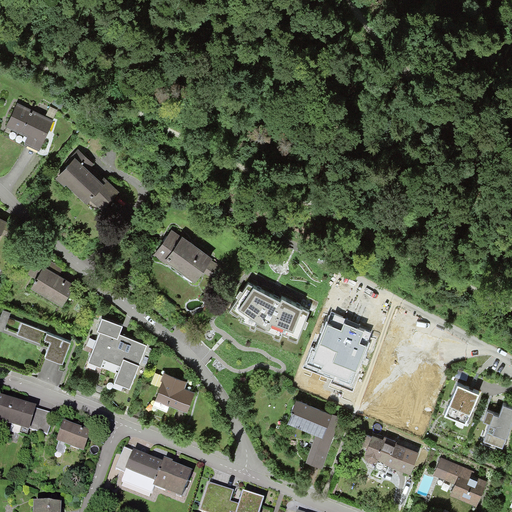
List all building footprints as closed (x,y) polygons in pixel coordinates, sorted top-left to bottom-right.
[(53,120),(17,103),(6,127),(27,137),(25,141),(40,148),(53,120)] [(100,180),(75,157),(57,176),(87,204),(92,199),(102,208),(119,190),(103,176),(100,180)] [(0,239),(9,221),(0,216),(0,239)] [(180,236),(172,230),(156,253),(197,281),(214,256),(182,234),(180,236)] [(63,269),(36,254),(25,272),(37,279),(32,286),(64,304),(75,283),(60,275),(63,269)] [(258,287),(250,282),(231,308),(242,315),(240,319),(250,323),(250,326),(254,328),(256,325),(275,332),(274,335),(279,337),(282,331),(289,333),(288,337),(298,340),(310,310),(282,296),(281,299),(276,297),(258,287)] [(11,310),(5,308),(0,319),(0,328),(48,347),(45,354),(63,361),(71,340),(9,315),(11,310)] [(342,317),(330,312),(321,336),(328,339),(325,348),(358,360),(366,337),(338,327),(342,317)] [(148,342),(100,324),(91,349),(133,365),(128,378),(144,384),(157,349),(147,345),(148,342)] [(413,355),(395,347),(387,364),(403,371),(397,383),(428,397),(439,374),(410,361),(413,355)] [(469,373),(456,368),(453,374),(466,379),(469,373)] [(187,381),(165,373),(152,406),(168,412),(171,404),(188,411),(195,391),(185,387),(187,381)] [(479,388),(458,379),(444,412),(466,421),(479,388)] [(36,406),(1,395),(0,397),(0,421),(28,431),(29,428),(48,433),(54,415),(35,409),(36,406)] [(341,415),(294,397),(285,421),(315,433),(304,460),(322,467),(341,415)] [(511,418),(511,402),(503,399),(499,410),(494,408),(493,410),(488,408),(484,419),(490,421),(483,438),(490,440),(489,444),(495,446),(496,442),(502,445),(511,418)] [(91,431),(64,422),(57,442),(85,451),(91,431)] [(372,437),(366,434),(362,444),(370,447),(367,455),(411,472),(420,450),(384,437),(383,440),(372,435),(372,437)] [(162,463),(124,448),(116,469),(127,474),(127,472),(156,484),(154,488),(182,500),(193,472),(164,460),(162,463)] [(476,472),(442,458),(434,476),(457,485),(453,496),(478,507),(489,481),(475,476),(476,472)] [(234,491),(210,483),(201,511),(204,511),(260,511),(265,498),(243,491),(239,504),(231,501),(234,491)] [(61,511),(62,502),(33,500),(32,511),(61,511)]
